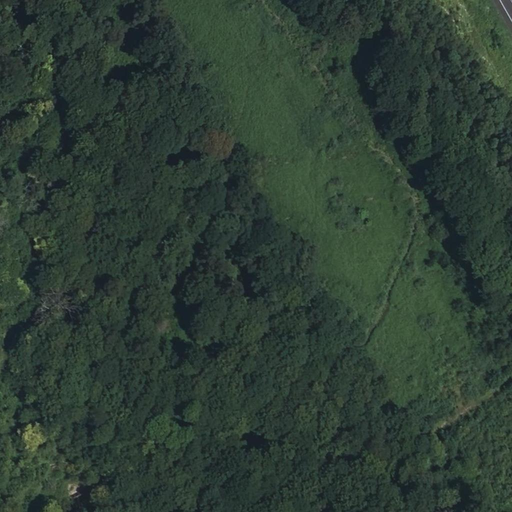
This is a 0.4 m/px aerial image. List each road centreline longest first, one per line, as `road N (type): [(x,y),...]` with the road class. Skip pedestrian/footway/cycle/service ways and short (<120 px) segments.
road 1 (track): [(295,483),(416,237),(421,200),(262,0)]
road 2 (track): [(511,372),(439,423),(226,511)]
